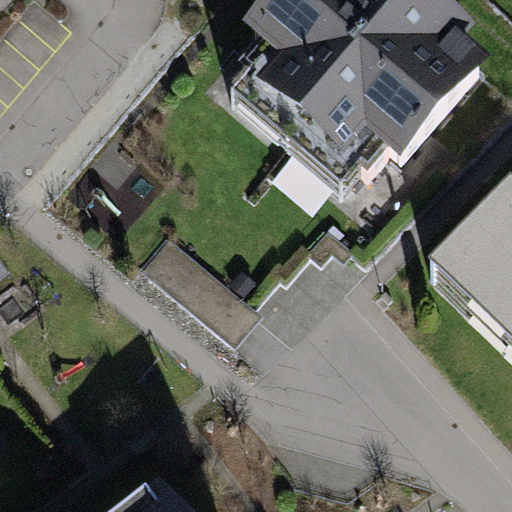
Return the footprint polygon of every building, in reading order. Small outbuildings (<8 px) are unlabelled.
[(389,154),(404,168),(492,67),(465,44),(477,31),(440,0),(272,0),(245,31),(261,46),(241,69),(250,77),(233,96),(343,192),(363,169),(370,176),(389,154)] [(511,194),(509,191),(429,275),(511,353),(511,194)] [(257,314),(170,242),(156,259),(143,275),(236,352),(249,337),(263,319),(257,314)] [(256,286),(242,274),(230,289),(244,301),(256,286)] [(176,511),(158,487),(124,511),(176,511)]
